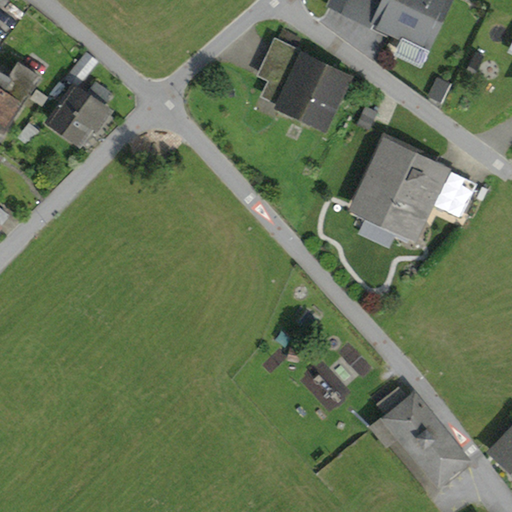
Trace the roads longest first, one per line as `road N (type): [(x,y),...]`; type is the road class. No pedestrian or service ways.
road 1 (residential): [(154,101),(416,378),(511,503)]
road 2 (residential): [(508,175),(271,0)]
road 3 (residential): [(0,259),(154,101)]
road 4 (residential): [(154,101),(271,0)]
road 5 (unclassified): [(154,101),(39,0)]
